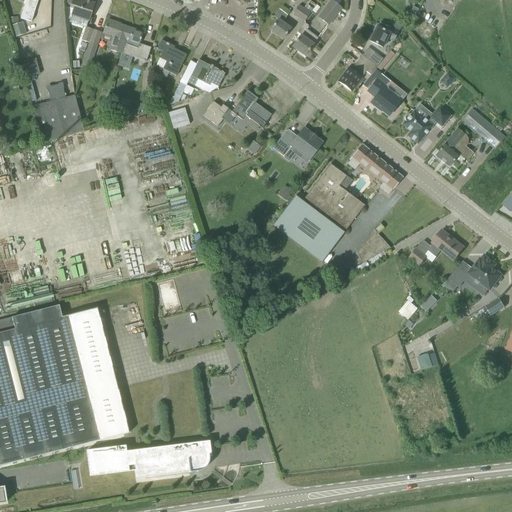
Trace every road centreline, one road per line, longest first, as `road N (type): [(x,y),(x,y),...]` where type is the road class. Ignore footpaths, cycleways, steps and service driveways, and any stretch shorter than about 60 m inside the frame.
road 1 (primary): [(204,511),(511,470)]
road 2 (tertiary): [(511,246),(306,86)]
road 3 (tertiary): [(306,86),(241,41),(157,0)]
